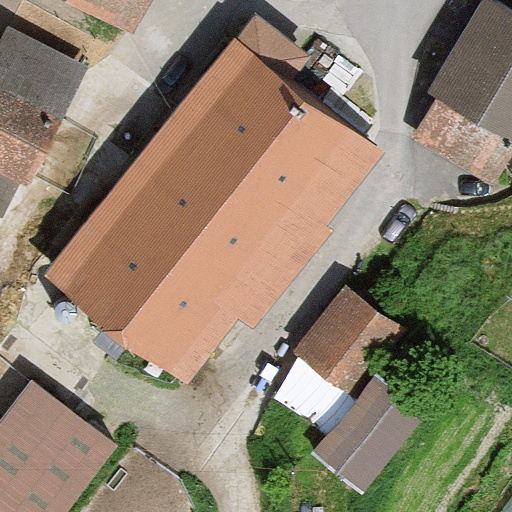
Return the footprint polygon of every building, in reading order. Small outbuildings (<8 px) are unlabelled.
[(144,0),(51,0),(125,37),(144,0)] [(511,9),(493,0),(465,0),(423,84),(511,129),(511,9)] [(0,34),(0,158),(43,175),(94,50),(8,15),(0,34)] [(368,142),(212,27),(30,272),(185,387),(368,142)] [(404,320),(341,276),(294,345),(357,388),(404,320)] [(45,511),(107,427),(11,357),(0,371),(0,511),(45,511)] [(378,372),(318,440),(368,485),(429,417),(378,372)]
